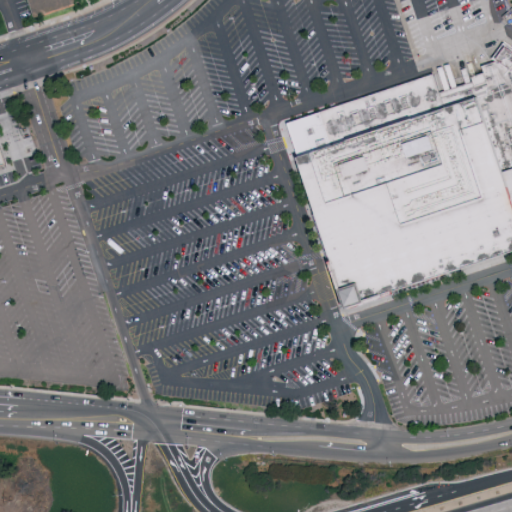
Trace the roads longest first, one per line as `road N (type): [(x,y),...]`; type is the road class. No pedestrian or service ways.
road 1 (motorway): [(35,415),(112,458),(127,483),(129,511)]
road 2 (tertiary): [(377,434),(261,426),(236,433)]
road 3 (tertiary): [(511,423),(434,438),(377,434)]
road 4 (tertiary): [(377,455),(511,441)]
road 5 (secondary): [(151,423),(18,414)]
